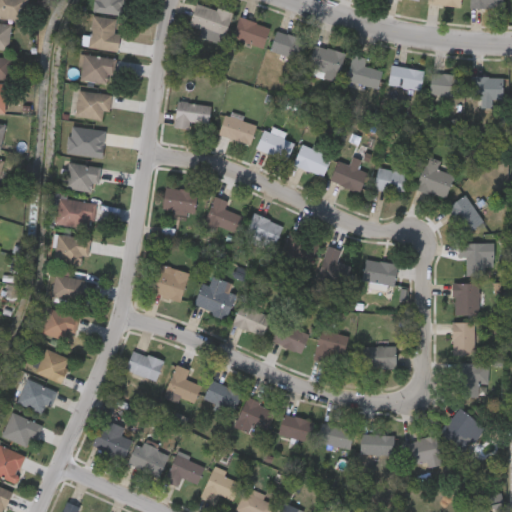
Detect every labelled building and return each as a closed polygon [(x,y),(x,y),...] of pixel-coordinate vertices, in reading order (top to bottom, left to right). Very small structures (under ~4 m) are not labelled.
[(0,15),(0,0),(26,0),(23,19),(0,15)] [(93,9),(94,0),(122,0),(120,13),(93,9)] [(222,42),(200,35),(202,28),(190,24),(197,0),(231,11),(222,42)] [(430,0),(430,5),(463,9),(463,0),(430,0)] [(472,0),(472,9),(505,9),(504,0),(472,0)] [(89,46),(93,14),(117,17),(115,31),(120,31),(118,50),(89,46)] [(233,36),(240,15),(270,26),(263,47),(233,36)] [(8,50),(0,48),(0,21),(12,24),(8,50)] [(297,59),(270,49),(277,29),(304,39),(297,59)] [(339,77),(308,71),(314,44),(345,51),(339,77)] [(116,58),(112,84),(79,79),(82,53),(116,58)] [(382,70),(379,87),(347,81),(353,54),(367,57),(365,66),(382,70)] [(0,55),(10,56),(10,78),(0,78),(0,55)] [(421,89),(389,84),(392,64),(424,68),(421,89)] [(459,73),(459,95),(431,95),(431,73),(459,73)] [(471,98),(471,76),(504,76),(504,98),(471,98)] [(76,116),(78,90),(110,93),(108,119),(76,116)] [(211,105),(208,124),(191,121),(190,128),(174,126),(178,100),(211,105)] [(219,134),(225,114),(258,124),(252,144),(219,134)] [(106,130),(102,156),(75,153),(78,126),(106,130)] [(287,161),(256,148),(265,129),(295,142),(287,161)] [(332,158),(322,177),(294,162),(304,143),(332,158)] [(417,186),(428,156),(440,160),(437,168),(454,174),(446,197),(417,186)] [(361,192),(331,179),(339,160),(369,172),(361,192)] [(93,182),(92,190),(66,188),(68,162),(101,165),(100,183),(93,182)] [(404,194),(375,188),(379,166),(408,172),(404,194)] [(163,209),(166,186),(198,190),(195,213),(163,209)] [(448,206),(465,194),(484,221),(466,233),(448,206)] [(236,231),(206,220),(215,195),(228,200),(225,208),(242,215),(236,231)] [(58,197),(97,203),(93,228),(55,222),(58,197)] [(243,238),(253,212),(283,224),(273,250),(243,238)] [(319,240),(310,265),(280,254),(289,229),(319,240)] [(90,255),(82,255),(82,262),(57,262),(57,236),(90,236),(90,255)] [(484,265),(484,275),(466,275),(467,256),(459,256),(459,242),(494,242),(493,265),(484,265)] [(342,249),(338,261),(352,265),(346,283),(319,274),(328,245),(342,249)] [(394,284),(362,279),(366,258),(398,263),(394,284)] [(150,291),(159,263),(189,272),(181,300),(150,291)] [(84,278),(81,301),(52,297),(55,274),(84,278)] [(203,282),(210,285),(213,275),(229,281),(225,292),(235,295),(227,317),(194,306),(203,282)] [(479,282),(479,314),(453,314),(453,282),(479,282)] [(262,335),(233,322),(242,303),(271,316),(262,335)] [(80,316),(76,332),(70,331),(68,340),(41,333),(48,307),(80,316)] [(309,333),(301,353),(272,340),(280,321),(309,333)] [(475,354),(453,354),(453,321),(475,321),(475,354)] [(349,336),(344,355),(333,352),(330,363),(314,358),(322,328),(349,336)] [(396,368),(362,368),(362,345),(396,345),(396,368)] [(59,382),(35,371),(47,348),(71,359),(59,382)] [(156,380),(126,369),(133,349),(164,360),(156,380)] [(481,396),(457,396),(458,362),(482,363),(481,396)] [(190,369),(186,378),(202,385),(194,403),(166,390),(177,364),(190,369)] [(18,396),(34,378),(57,397),(40,416),(18,396)] [(204,400),(210,380),(242,391),(235,410),(204,400)] [(234,425),(248,396),(275,409),(262,438),(234,425)] [(440,430),(461,407),(485,428),(463,452),(440,430)] [(42,425),(31,449),(2,435),(13,411),(42,425)] [(315,421),(309,441),(279,433),(284,413),(315,421)] [(124,426),(121,435),(132,439),(124,459),(92,446),(104,418),(124,426)] [(354,429),(350,448),(318,442),(322,422),(354,429)] [(394,434),(394,454),(361,454),(361,433),(394,434)] [(442,463),(428,466),(427,461),(410,464),(405,441),(436,435),(442,463)] [(169,454),(159,476),(128,462),(138,440),(169,454)] [(26,456),(14,482),(0,475),(0,446),(1,444),(26,456)] [(198,483),(182,476),(178,484),(166,479),(177,452),(206,464),(198,483)] [(234,500),(217,493),(214,501),(202,495),(213,467),(242,479),(234,500)] [(0,511),(0,485),(12,491),(2,511),(0,511)] [(277,502),(272,511),(240,511),(236,510),(245,488),(277,502)] [(62,511),(68,501),(80,507),(77,511),(62,511)]
